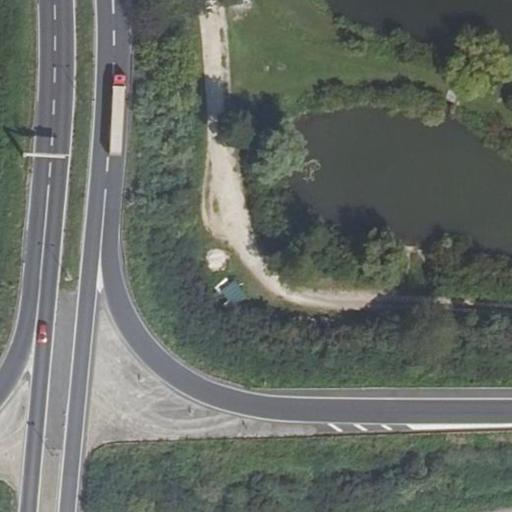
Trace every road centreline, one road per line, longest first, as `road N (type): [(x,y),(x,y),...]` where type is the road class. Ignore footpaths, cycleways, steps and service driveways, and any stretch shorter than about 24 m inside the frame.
road 1 (trunk): [(511,409),(295,414),(233,407),(186,388),(141,355),(111,294),(100,221)]
road 2 (secondary): [(66,511),(100,221)]
road 3 (secondary): [(54,0),(40,281)]
road 4 (secondary): [(40,281),(26,511)]
road 5 (secondary): [(100,221),(108,0)]
